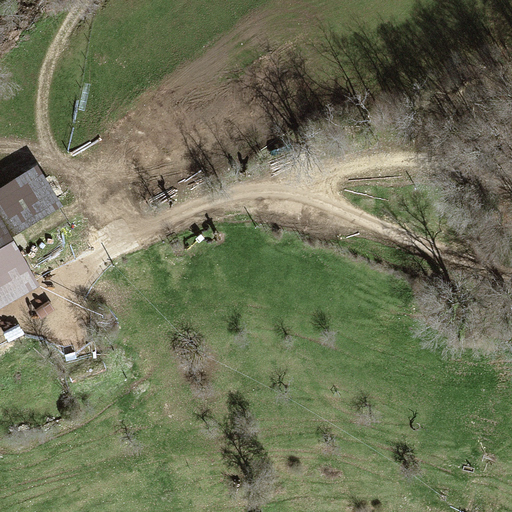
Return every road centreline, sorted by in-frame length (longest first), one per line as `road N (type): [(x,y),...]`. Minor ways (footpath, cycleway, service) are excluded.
road 1 (track): [(85,0),(46,68),(43,125),(104,256),(187,209),(241,196),(291,199),(410,243),(511,268)]
road 2 (track): [(511,165),(399,165),(324,180),(291,199)]
